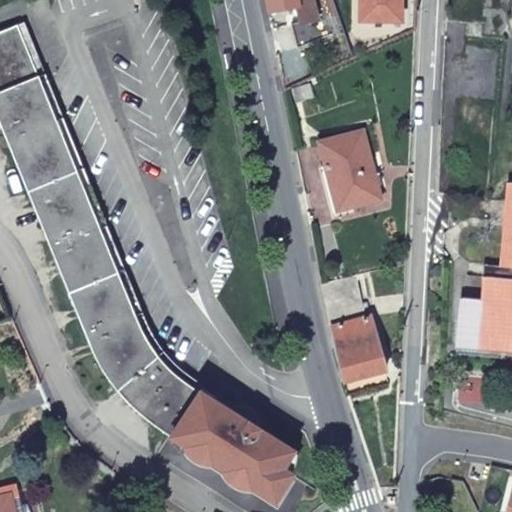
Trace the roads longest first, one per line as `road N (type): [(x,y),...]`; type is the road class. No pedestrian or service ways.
road 1 (secondary): [(242,0),(304,318),(366,511)]
road 2 (residential): [(430,0),(408,433)]
road 3 (residential): [(0,256),(73,411),(111,449),(224,511)]
